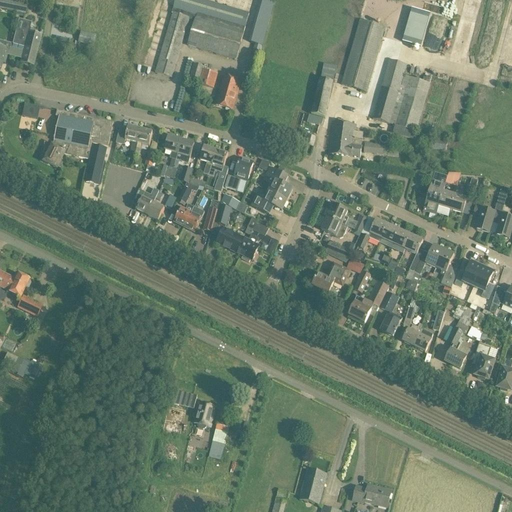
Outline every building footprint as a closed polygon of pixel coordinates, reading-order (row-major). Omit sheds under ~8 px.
[(0,0),(0,7),(25,13),(28,1),(24,0),(0,0)] [(249,13),(203,0),(175,0),(172,12),(196,19),(187,46),(236,61),(244,34),(243,33),(240,33),(240,32),(196,19),(197,16),(244,30),(249,13)] [(259,57),(262,47),(274,4),(260,0),(248,43),(254,45),(252,55),(259,57)] [(434,11),(445,11),(446,4),(434,3),(434,11)] [(511,5),(504,3),(500,13),(511,17),(511,5)] [(436,53),(437,37),(418,36),(420,6),(402,4),(398,49),(436,53)] [(484,8),(477,35),(489,38),(496,11),(484,8)] [(54,23),(62,24),(63,13),(55,12),(54,23)] [(172,78),(189,18),(173,13),(155,73),(172,78)] [(367,93),(377,58),(386,28),(360,20),(350,54),(341,86),(367,93)] [(21,59),(27,34),(29,24),(19,22),(11,51),(0,47),(0,69),(0,70),(5,55),(21,59)] [(75,39),(82,41),(84,29),(77,28),(75,39)] [(96,35),(85,33),(83,43),(93,46),(96,35)] [(34,67),(41,38),(27,34),(21,59),(20,63),(34,67)] [(389,60),(381,89),(372,120),(395,126),(393,134),(413,140),(416,132),(430,84),(414,79),(404,76),(407,66),(389,60)] [(213,89),(217,74),(203,70),(204,67),(193,64),(188,84),(198,87),(199,85),(213,89)] [(333,83),(336,67),(325,65),(321,80),(320,80),(312,115),(325,119),(333,83)] [(237,96),(241,81),(224,76),(220,91),(221,91),(217,106),(233,110),(237,95),(237,96)] [(108,146),(112,130),(113,123),(57,111),(56,117),(60,118),(55,141),(57,141),(76,145),(74,157),(88,160),(92,142),(108,146)] [(356,131),(357,126),(332,122),(329,155),(352,158),(355,133),(356,133),(356,131)] [(135,155),(141,130),(129,127),(128,130),(120,128),(116,145),(124,147),(125,142),(133,143),(130,154),(135,155)] [(149,147),(153,133),(141,130),(135,155),(139,157),(142,145),(149,147)] [(363,133),(356,132),(356,131),(356,133),(355,133),(352,158),(360,159),(362,147),(361,147),(363,133)] [(313,147),(315,137),(305,135),(304,139),(306,139),(305,145),(313,147)] [(173,169),(182,141),(169,137),(165,151),(172,153),(170,159),(172,160),(170,168),(168,167),(165,178),(171,180),(174,169),(173,169)] [(446,152),(447,143),(429,140),(428,149),(446,152)] [(45,154),(42,161),(45,162),(44,165),(53,166),(57,169),(58,166),(60,167),(61,160),(63,157),(64,154),(74,157),(76,145),(57,141),(55,146),(50,143),(48,147),(46,146),(45,154)] [(194,145),(182,141),(173,169),(174,169),(177,170),(180,162),(188,164),(194,145)] [(398,158),(399,149),(381,147),(381,144),(375,144),(374,154),(398,158)] [(98,186),(107,150),(94,147),(86,183),(92,184),(98,186)] [(216,151),(204,148),(200,162),(207,164),(204,174),(208,176),(210,172),(216,151)] [(210,172),(208,176),(214,178),(216,172),(220,174),(222,174),(224,169),(224,168),(228,155),(216,151),(210,172)] [(149,174),(152,167),(155,154),(149,153),(146,165),(148,166),(145,173),(149,174)] [(247,183),(254,163),(240,160),(234,178),(228,177),(225,188),(237,192),(241,181),(247,183)] [(283,175),(286,169),(280,166),(277,172),(270,168),(264,180),(268,182),(265,189),(269,191),(268,192),(287,202),(293,190),(285,186),(289,178),(283,175)] [(217,182),(214,191),(215,191),(221,193),(228,169),(224,168),(224,169),(222,174),(220,174),(218,182),(217,182)] [(186,184),(188,185),(190,179),(192,171),(184,169),(180,182),(186,184)] [(443,193),(446,184),(447,178),(435,174),(429,196),(441,200),(443,192),(443,193)] [(458,187),(460,180),(456,178),(456,175),(448,174),(448,176),(447,178),(446,184),(458,187)] [(190,179),(188,185),(199,187),(203,188),(204,189),(206,184),(190,179)] [(474,195),(478,182),(472,180),(468,193),(474,195)] [(375,193),(377,185),(361,181),(359,189),(375,193)] [(197,193),(199,188),(188,185),(186,184),(184,189),(184,188),(183,191),(177,204),(184,208),(192,192),(192,191),(197,193)] [(149,201),(143,198),(136,211),(147,216),(154,204),(154,203),(156,199),(159,193),(154,191),(149,201)] [(287,202),(268,192),(265,198),(257,194),(250,207),(270,217),(275,208),(282,212),(287,202)] [(450,210),(455,196),(443,193),(443,192),(441,200),(438,207),(450,210)] [(486,197),(480,195),(473,218),(480,219),(477,230),(489,234),(495,213),(486,211),(487,208),(483,207),(486,197)] [(170,196),(165,207),(171,210),(176,199),(170,196)] [(221,204),(236,212),(240,204),(225,196),(221,204)] [(436,214),(438,207),(441,200),(429,196),(424,212),(429,213),(429,212),(436,214)] [(462,214),(467,200),(455,196),(450,210),(462,214)] [(409,198),(404,210),(411,213),(416,202),(409,198)] [(509,240),(511,230),(511,218),(507,217),(508,213),(500,211),(503,201),(499,200),(495,213),(492,223),(500,225),(497,236),(509,240)] [(212,202),(204,231),(212,233),(220,204),(212,202)] [(154,204),(147,216),(158,222),(165,209),(157,205),(154,204)] [(240,204),(236,212),(243,215),(247,208),(240,204)] [(184,228),(194,208),(188,205),(186,210),(181,208),(173,223),(184,228)] [(344,226),(347,219),(345,218),(348,212),(333,205),(327,218),(344,226)] [(226,227),(231,210),(221,207),(216,224),(226,227)] [(194,208),(184,228),(195,234),(203,219),(202,218),(205,213),(194,208)] [(458,232),(462,215),(457,214),(452,230),(458,232)] [(344,226),(327,218),(322,231),(340,239),(343,238),(348,227),(344,226)] [(355,231),(361,233),(367,221),(361,218),(355,231)] [(252,220),(245,234),(251,236),(251,237),(254,231),(257,224),(258,222),(252,220)] [(370,235),(369,238),(381,244),(382,240),(388,226),(377,221),(370,235)] [(433,221),(431,226),(439,229),(441,224),(433,221)] [(254,231),(265,237),(269,229),(257,224),(254,231)] [(381,244),(380,244),(392,250),(394,245),(400,231),(388,226),(382,240),(381,244)] [(217,245),(241,257),(248,242),(224,230),(217,245)] [(270,239),(265,237),(254,231),(251,237),(251,236),(248,242),(241,257),(243,258),(242,260),(249,264),(250,261),(252,262),(259,247),(256,246),(258,241),(267,245),(270,239)] [(394,245),(392,250),(403,255),(405,250),(411,236),(400,231),(394,245)] [(363,250),(369,237),(364,235),(358,248),(363,250)] [(411,236),(405,250),(417,256),(423,242),(411,236)] [(278,244),(272,241),(267,252),(272,255),(278,244)] [(327,250),(349,260),(352,252),(346,249),(330,242),(327,250)] [(436,269),(444,251),(434,247),(426,265),(436,269)] [(454,280),(455,276),(456,274),(448,270),(454,256),(444,251),(436,269),(442,272),(441,275),(445,277),(441,285),(451,289),(452,286),(454,280)] [(411,282),(420,264),(421,261),(415,258),(405,280),(410,282),(411,282)] [(360,275),(364,267),(351,261),(347,269),(360,275)] [(460,273),(455,286),(461,289),(464,282),(474,287),(482,269),(480,268),(481,266),(475,263),(474,265),(472,264),(467,276),(460,273)] [(417,285),(418,282),(420,277),(420,276),(425,266),(420,264),(411,282),(417,285)] [(344,287),(351,273),(334,265),(326,279),(318,275),(313,286),(329,294),(334,283),(344,287)] [(482,269),(474,287),(485,291),(482,298),(488,301),(494,288),(487,285),(493,274),(491,273),(492,271),(485,268),(484,270),(482,269)] [(13,280),(10,279),(11,278),(0,272),(0,287),(5,290),(5,289),(8,290),(6,293),(20,299),(25,289),(29,288),(31,284),(30,281),(29,281),(29,280),(16,274),(13,280)] [(362,295),(371,277),(363,272),(354,290),(362,295)] [(394,275),(389,288),(394,290),(399,278),(398,277),(394,275)] [(410,282),(407,290),(415,293),(418,285),(417,285),(411,282),(410,282)] [(381,309),(387,294),(389,288),(378,283),(368,303),(357,297),(354,303),(355,303),(349,316),(365,324),(371,311),(376,313),(379,308),(381,309)] [(511,287),(511,288),(510,289),(509,293),(508,293),(506,296),(506,297),(507,297),(503,306),(511,310),(511,287)] [(499,307),(504,295),(496,292),(492,304),(499,307)] [(468,293),(464,301),(469,303),(472,296),(468,293)] [(387,294),(381,309),(387,313),(389,311),(393,312),(398,301),(392,299),(393,297),(387,294)] [(36,318),(42,307),(23,297),(17,309),(36,318)] [(452,349),(445,363),(460,370),(467,357),(470,350),(460,346),(463,341),(460,340),(463,334),(466,335),(469,328),(468,328),(469,324),(471,321),(469,320),(472,314),(466,311),(467,310),(462,308),(458,306),(453,318),(461,322),(460,324),(459,324),(456,329),(449,344),(454,347),(452,350),(452,349)] [(410,328),(416,310),(409,308),(403,326),(410,328)] [(439,332),(445,314),(439,312),(433,331),(439,332)] [(389,314),(388,316),(381,332),(393,338),(402,319),(392,314),(391,315),(389,314)] [(421,330),(423,326),(420,325),(418,329),(413,326),(411,331),(409,330),(403,343),(414,348),(423,331),(421,330)] [(425,354),(432,341),(433,335),(423,330),(423,331),(414,348),(425,354)] [(483,333),(476,330),(474,333),(470,331),(467,336),(479,342),(482,337),(481,336),(483,333)] [(479,345),(474,360),(480,362),(475,376),(489,381),(495,362),(498,351),(491,349),(479,345)] [(1,366),(17,374),(22,362),(7,354),(1,366)] [(511,364),(510,371),(503,369),(497,388),(511,392),(511,389),(511,364)] [(168,389),(165,402),(169,404),(194,410),(197,397),(173,391),(168,389)] [(210,428),(216,409),(199,404),(194,424),(198,425),(197,429),(205,431),(206,427),(210,428)] [(230,425),(218,422),(214,439),(209,457),(221,460),(225,442),(230,425)] [(159,444),(168,443),(167,434),(158,435),(159,444)] [(160,455),(175,454),(174,444),(160,444),(160,455)] [(319,506),(327,476),(307,470),(299,501),(319,506)] [(391,493),(368,487),(367,491),(357,488),(353,502),(364,506),(365,504),(387,510),(391,493)] [(283,511),(287,502),(289,492),(279,490),(276,499),(272,511),(283,511)]
